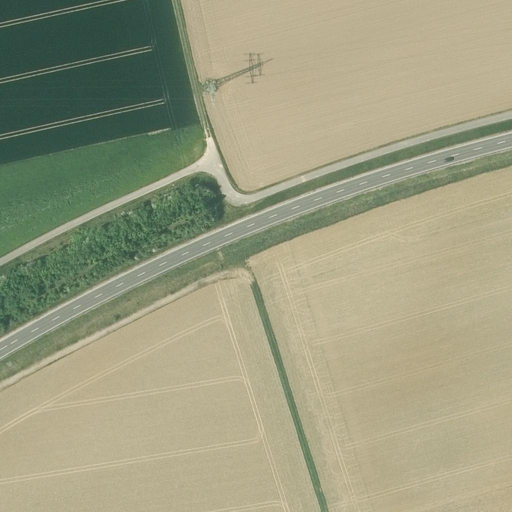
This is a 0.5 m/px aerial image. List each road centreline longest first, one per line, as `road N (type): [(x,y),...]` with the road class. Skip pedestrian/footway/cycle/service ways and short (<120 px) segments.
road 1 (secondary): [(511,140),(242,229),(0,350)]
road 2 (track): [(330,511),(257,293),(241,273),(175,296),(0,388)]
road 3 (track): [(215,160),(175,0)]
